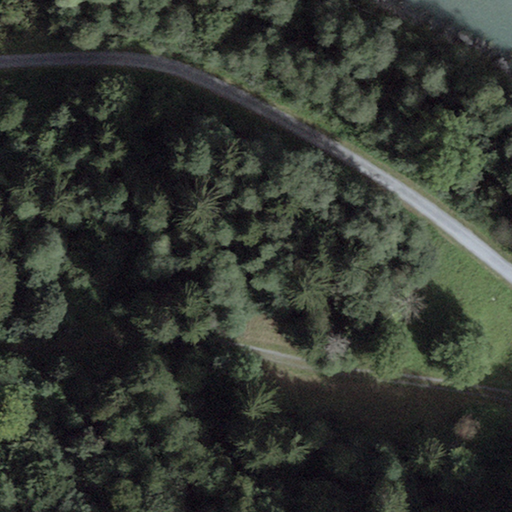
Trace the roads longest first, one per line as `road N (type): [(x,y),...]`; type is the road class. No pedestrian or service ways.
road 1 (track): [(0,63),(134,61),(193,74),(402,189),(511,271)]
road 2 (track): [(511,398),(160,337),(0,352)]
